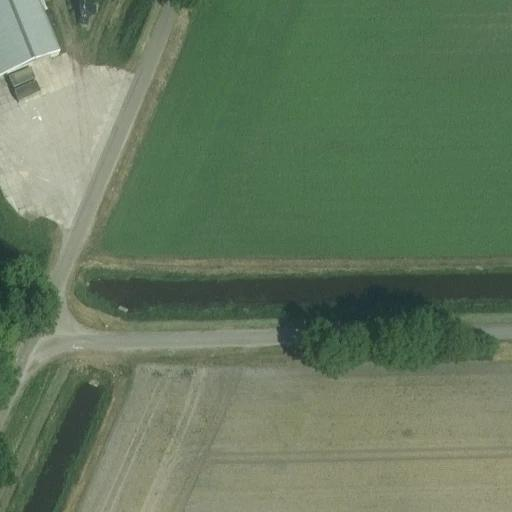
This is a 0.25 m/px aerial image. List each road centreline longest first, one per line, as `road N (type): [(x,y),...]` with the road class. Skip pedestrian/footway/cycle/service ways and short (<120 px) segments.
road 1 (unclassified): [(511,333),(76,343),(36,329)]
road 2 (unclassified): [(36,329),(172,0)]
